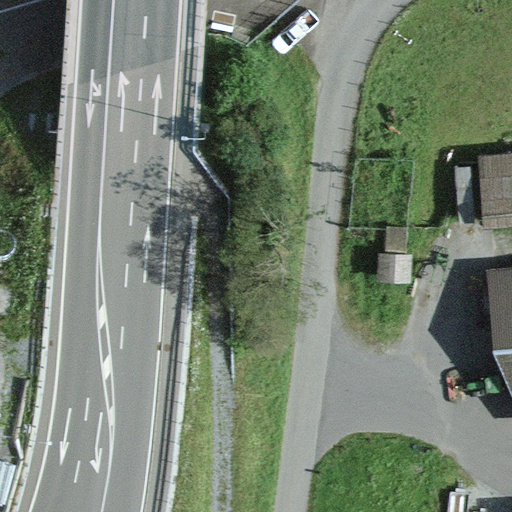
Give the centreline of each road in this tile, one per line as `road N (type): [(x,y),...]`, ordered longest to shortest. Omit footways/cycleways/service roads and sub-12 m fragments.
road 1 (unclassified): [(285,511),(339,80),(382,0)]
road 2 (tertiary): [(97,0),(86,158),(89,370),(70,511)]
road 3 (tertiary): [(119,511),(136,370),(134,156),(145,0)]
road 4 (track): [(221,511),(216,307),(202,197),(179,170)]
